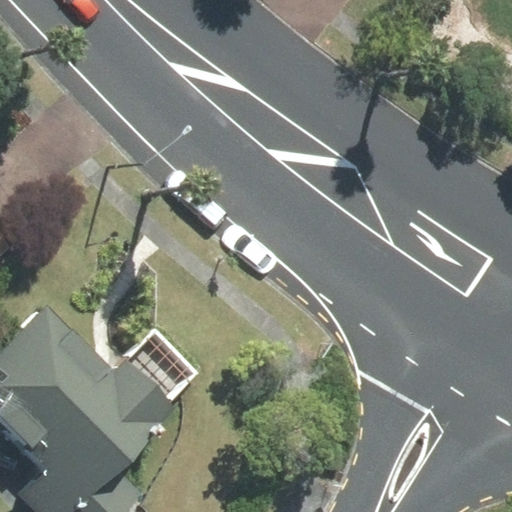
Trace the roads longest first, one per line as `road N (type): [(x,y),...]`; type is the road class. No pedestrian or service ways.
road 1 (secondary): [(116,0),(270,140),(462,285)]
road 2 (unclassified): [(346,511),(462,285)]
road 3 (unclassified): [(511,376),(421,511)]
